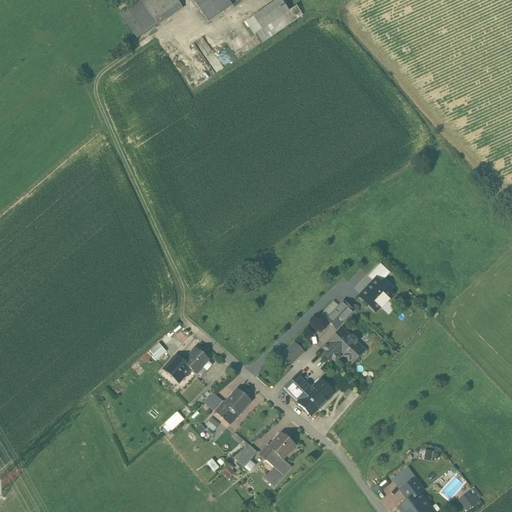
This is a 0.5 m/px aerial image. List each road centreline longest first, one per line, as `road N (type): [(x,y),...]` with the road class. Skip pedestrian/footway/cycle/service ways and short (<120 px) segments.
road 1 (track): [(196,332),(181,315),(180,284),(93,90),(98,73),(183,18)]
road 2 (unclassified): [(380,511),(334,448),(196,332)]
